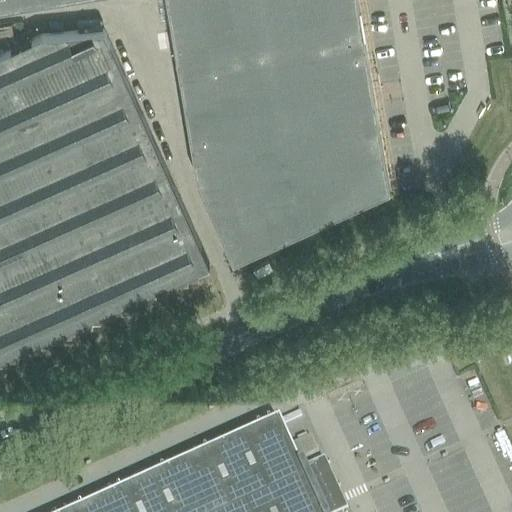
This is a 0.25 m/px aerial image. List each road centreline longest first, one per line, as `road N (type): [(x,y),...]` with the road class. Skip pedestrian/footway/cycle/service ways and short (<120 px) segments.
road 1 (tertiary): [(0,444),(394,271)]
road 2 (tertiary): [(511,218),(410,255),(394,271)]
road 3 (tertiary): [(394,271),(414,275),(511,253)]
